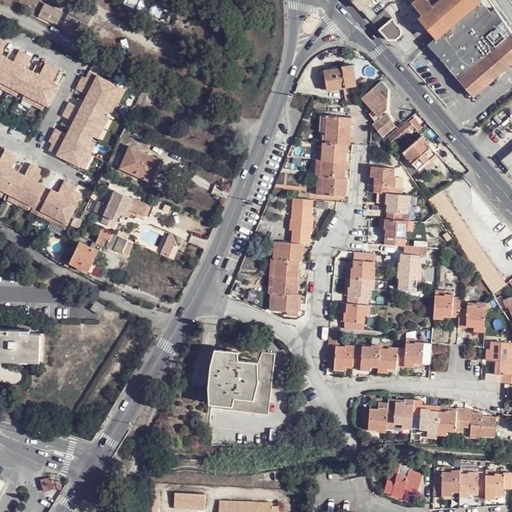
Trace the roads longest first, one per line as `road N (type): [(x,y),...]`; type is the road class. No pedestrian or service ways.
road 1 (tertiary): [(290,70),(209,267),(159,357)]
road 2 (track): [(267,131),(0,8)]
road 3 (track): [(135,467),(273,466),(329,476),(336,489)]
road 4 (secondary): [(376,46),(511,199)]
road 5 (residential): [(126,511),(167,377),(159,357)]
